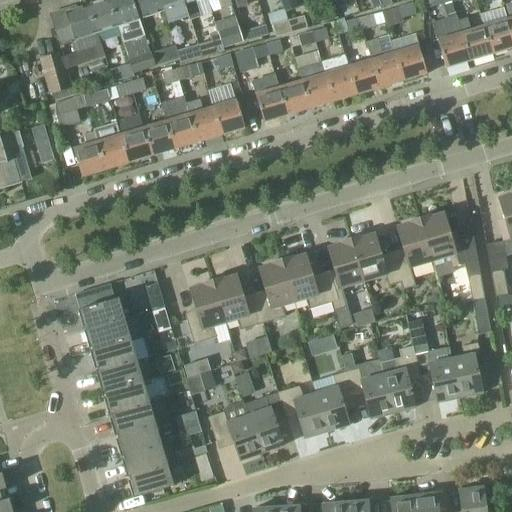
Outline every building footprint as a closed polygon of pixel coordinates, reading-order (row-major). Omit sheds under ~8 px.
[(109,0),(107,0),(88,6),(97,34),(117,28),(119,27),(109,0)] [(133,0),(109,0),(119,27),(124,44),(145,37),(144,33),(139,20),(140,20),(133,0)] [(137,0),(144,19),(164,12),(160,0),(137,0)] [(189,18),(183,0),(160,0),(164,12),(168,24),(188,18),(189,18)] [(200,0),(183,0),(189,18),(188,18),(189,21),(201,18),(196,2),(200,0)] [(217,0),(221,9),(232,6),(230,0),(217,0)] [(233,0),(237,9),(248,6),(245,0),(233,0)] [(370,0),(373,8),(381,5),(382,8),(383,8),(383,7),(380,0),(370,0)] [(380,0),(383,7),(383,8),(392,4),(390,0),(380,0)] [(427,0),(428,9),(451,2),(450,0),(427,0)] [(382,13),(386,28),(403,23),(402,19),(416,15),(413,4),(398,8),(382,13)] [(68,13),(52,18),(62,46),(73,43),(78,57),(102,50),(97,34),(88,6),(68,13)] [(372,15),(360,19),(364,30),(376,26),(372,15)] [(304,16),(288,21),(292,33),(308,28),(304,16)] [(470,62),(493,55),(485,26),(470,31),(467,19),(458,21),(457,16),(456,17),(461,33),(470,62)] [(456,17),(443,21),(448,37),(438,40),(446,69),(470,62),(461,33),(456,17)] [(345,23),(348,34),(364,30),(360,19),(345,23)] [(511,32),(508,19),(485,26),(493,55),(511,49),(511,32)] [(272,25),(276,38),(292,33),(288,21),(272,25)] [(238,26),(218,32),(220,39),(223,49),(243,43),(238,26)] [(253,30),(256,39),(269,35),(265,26),(253,30)] [(326,28),(312,32),(316,44),(329,40),(328,35),(326,28)] [(312,32),(298,36),(302,47),(316,44),(312,32)] [(215,43),(214,41),(197,45),(201,58),(224,52),(223,49),(220,39),(220,41),(215,43)] [(367,42),(366,43),(369,55),(371,60),(372,59),(381,88),(404,81),(396,52),(383,56),(377,39),(367,42)] [(409,49),(396,52),(404,81),(428,74),(419,46),(417,46),(415,39),(406,41),(409,49)] [(283,52),(280,41),(266,45),(269,56),(283,52)] [(186,48),(190,61),(201,58),(197,45),(186,48)] [(258,68),(256,60),(269,56),(266,45),(234,54),(240,73),(258,68)] [(179,58),(175,46),(154,53),(158,65),(179,58)] [(72,89),(62,54),(39,60),(49,95),(72,89)] [(129,61),(133,73),(155,66),(150,54),(129,61)] [(234,66),(230,55),(216,60),(219,70),(234,66)] [(344,56),(324,63),(327,74),(335,102),(337,101),(358,95),(349,66),(348,67),(344,56)] [(363,62),(349,66),(358,95),(381,88),(372,59),(371,60),(363,62)] [(300,70),(298,70),(301,81),(303,80),(303,81),(312,109),(335,102),(327,74),(324,63),(300,70)] [(190,66),(177,70),(180,81),(193,77),(190,66)] [(162,75),(165,85),(180,81),(177,70),(162,75)] [(146,91),(143,80),(131,83),(134,94),(146,91)] [(281,87),(280,87),(281,88),(283,97),(289,116),(312,109),(303,81),(303,80),(301,81),(281,87)] [(115,88),(119,99),(134,94),(131,83),(115,87),(115,88)] [(280,87),(256,94),(265,123),(289,116),(283,97),(281,88),(280,87)] [(79,119),(76,110),(100,104),(97,92),(55,104),(60,128),(81,122),(80,118),(79,119)] [(183,97),(162,104),(167,121),(176,150),(199,143),(187,104),(185,97),(183,97)] [(237,100),(213,107),(222,136),(246,129),(237,100)] [(200,101),(187,104),(199,143),(222,136),(213,107),(202,110),(200,101)] [(140,115),(117,122),(121,135),(130,163),(153,156),(144,128),(140,115)] [(166,121),(144,128),(153,156),(176,150),(167,121),(166,121)] [(117,122),(94,129),(95,131),(98,141),(106,170),(130,163),(121,135),(117,122)] [(85,145),(74,148),(83,177),(106,170),(98,141),(95,131),(93,131),(82,135),(85,145)] [(0,189),(10,187),(21,184),(11,151),(23,147),(19,132),(1,137),(0,136),(0,189)] [(511,195),(499,199),(507,227),(501,229),(505,241),(511,239),(511,195)] [(430,218),(430,216),(420,219),(433,261),(450,256),(454,268),(465,264),(458,240),(452,242),(444,214),(430,218)] [(416,287),(410,268),(433,261),(420,219),(411,222),(411,224),(397,228),(406,255),(394,258),(401,282),(401,283),(403,290),(416,287)] [(361,237),(352,240),(364,282),(386,275),(389,286),(401,283),(401,282),(394,258),(383,262),(375,234),(361,239),(361,237)] [(341,288),(364,282),(352,240),(342,243),(342,244),(328,248),(337,275),(326,279),(333,303),(332,303),(335,311),(347,307),(341,288)] [(292,257),(282,260),(295,302),(307,299),(310,310),(332,303),(333,303),(326,279),(314,282),(306,255),(292,259),(292,257)] [(268,296),(256,299),(263,324),(286,317),(283,306),(295,302),(282,260),(273,263),(273,265),(260,269),(268,296)] [(491,274),(495,298),(507,296),(503,271),(491,274)] [(468,277),(473,302),(485,300),(480,275),(468,277)] [(238,319),(241,330),(263,324),(256,299),(245,303),(237,276),(223,280),(223,278),(213,281),(226,323),(238,319)] [(217,338),(213,326),(226,323),(213,281),(204,284),(204,285),(190,289),(199,317),(187,320),(194,344),(217,338)] [(119,298),(78,310),(82,323),(85,323),(87,330),(84,331),(85,332),(95,329),(126,320),(119,298)] [(491,333),(491,332),(485,300),(473,302),(479,335),(491,333)] [(95,329),(85,332),(88,344),(91,343),(93,351),(91,352),(91,353),(99,350),(132,341),(126,320),(95,329)] [(99,350),(91,353),(94,365),(97,364),(99,372),(97,373),(103,371),(138,361),(132,341),(99,350)] [(464,357),(452,359),(456,377),(460,399),(482,394),(481,390),(486,389),(484,377),(483,374),(478,375),(474,356),(480,355),(478,344),(462,347),(464,357)] [(395,372),(384,375),(394,414),(415,408),(409,384),(421,381),(415,355),(413,348),(400,351),(402,359),(394,361),(395,372)] [(428,353),(415,355),(421,381),(432,378),(438,403),(460,399),(456,377),(452,359),(451,360),(449,348),(428,353)] [(351,354),(342,357),(346,373),(355,371),(354,366),(351,354)] [(103,371),(97,373),(98,377),(100,386),(102,390),(104,389),(105,393),(144,382),(142,377),(138,361),(103,371)] [(355,371),(346,373),(353,398),(365,395),(371,420),(394,414),(384,375),(362,381),(359,369),(355,371)] [(337,388),(316,394),(328,432),(349,426),(342,401),(353,398),(346,373),(333,377),(337,388)] [(200,375),(186,379),(186,380),(191,397),(205,393),(200,375)] [(106,397),(104,398),(105,402),(109,414),(109,415),(112,415),(111,414),(150,403),(144,382),(105,393),(106,397)] [(299,387),(279,393),(287,418),(298,415),(306,439),(328,432),(316,394),(304,398),(299,387)] [(266,398),(245,405),(249,416),(261,454),(284,446),(275,422),(287,418),(279,393),(266,398)] [(113,418),(110,419),(111,423),(115,435),(115,436),(118,435),(117,435),(156,423),(150,403),(111,414),(112,415),(113,418)] [(225,412),(208,418),(217,443),(232,437),(241,461),(261,454),(249,416),(228,423),(225,412)] [(119,439),(116,440),(117,444),(121,456),(121,457),(124,456),(123,456),(162,444),(156,423),(117,435),(118,435),(119,439)] [(125,460),(122,460),(124,465),(127,477),(127,478),(130,477),(168,465),(162,444),(123,456),(124,456),(125,460)] [(191,450),(201,481),(213,477),(202,446),(191,450)] [(131,480),(128,481),(130,485),(133,498),(174,486),(168,465),(130,477),(131,480)] [(462,511),(485,511),(485,503),(490,502),(488,490),(483,490),(483,488),(459,491),(462,511)] [(438,511),(436,494),(413,497),(414,511),(438,511)] [(392,511),(414,511),(413,497),(391,499),(392,511)] [(0,511),(13,511),(10,498),(3,500),(3,501),(0,502),(0,511)] [(368,511),(368,501),(346,503),(346,511),(368,511)] [(323,511),(346,511),(346,503),(323,505),(323,511)]
